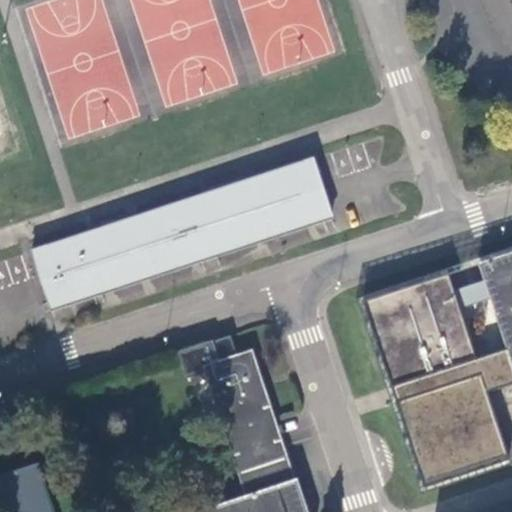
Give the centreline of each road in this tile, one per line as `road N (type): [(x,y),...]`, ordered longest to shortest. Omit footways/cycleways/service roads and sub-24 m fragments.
road 1 (unclassified): [(0,373),(291,278)]
road 2 (unclassified): [(291,278),(367,511)]
road 3 (unclassified): [(452,226),(377,0)]
road 4 (unclassified): [(291,278),(452,226)]
